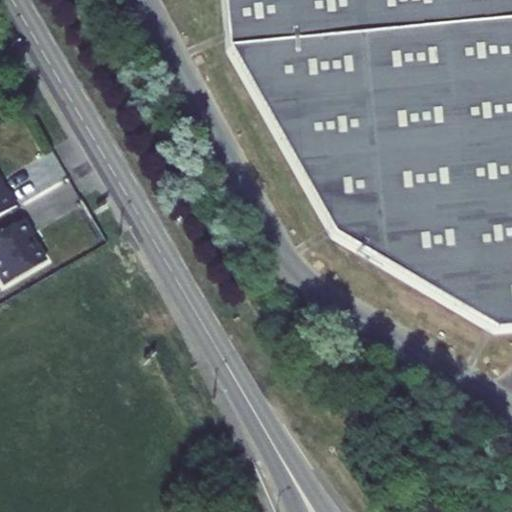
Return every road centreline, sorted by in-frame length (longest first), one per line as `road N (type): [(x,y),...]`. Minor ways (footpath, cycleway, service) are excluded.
road 1 (tertiary): [(12,0),(249,406)]
road 2 (tertiary): [(326,511),(249,406)]
